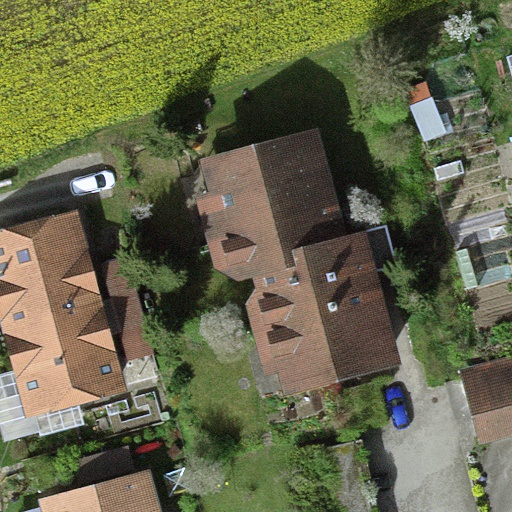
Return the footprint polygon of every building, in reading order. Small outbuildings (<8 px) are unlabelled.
[(309,144),(279,152),(265,143),(257,158),(213,169),(230,232),(223,244),(228,264),(245,273),(261,269),(266,290),(259,302),(265,322),(277,329),(291,381),(349,366),(363,374),(371,360),(387,355),(363,267),(375,263),(368,235),(336,244),(309,144)] [(0,239),(0,288),(10,325),(93,303),(71,221),(0,239)] [(115,384),(93,303),(10,325),(32,407),(115,384)] [(511,363),(464,376),(480,434),(511,425),(511,363)] [(372,511),(357,442),(298,456),(311,511),(372,511)] [(52,511),(149,511),(140,480),(51,504),(52,511)]
